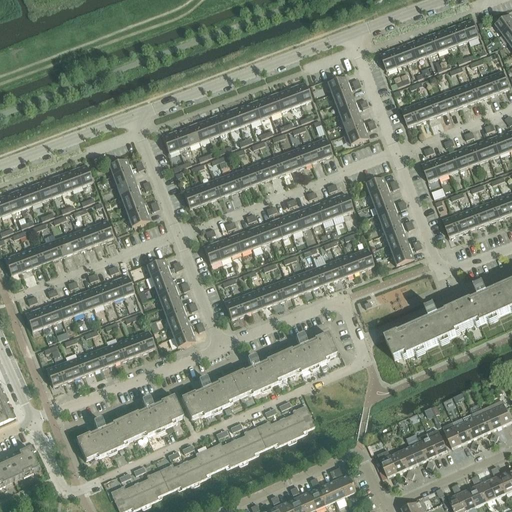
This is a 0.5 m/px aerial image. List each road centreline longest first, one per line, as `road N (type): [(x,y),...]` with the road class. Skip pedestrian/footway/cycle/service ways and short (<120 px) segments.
road 1 (residential): [(33,421),(71,493),(365,362),(359,346)]
road 2 (residential): [(178,236),(395,155)]
road 3 (unclassified): [(350,36),(134,117)]
road 4 (residential): [(221,348),(341,301),(359,346)]
road 5 (residential): [(18,296),(178,236)]
road 6 (residential): [(64,409),(221,348)]
road 7 (residential): [(224,510),(357,452)]
road 8 (unclassified): [(134,117),(0,167)]
road 9 (residential): [(384,509),(511,452)]
road 10 (residential): [(395,155),(350,36)]
road 11 (residential): [(178,236),(134,117)]
road 12 (residential): [(395,155),(511,107)]
